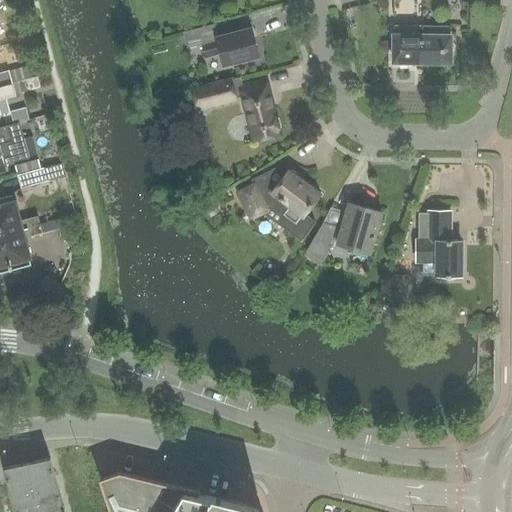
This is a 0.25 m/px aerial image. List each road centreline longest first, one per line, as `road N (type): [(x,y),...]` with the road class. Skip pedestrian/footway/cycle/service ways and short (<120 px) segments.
road 1 (residential): [(511,25),(489,112),(468,136),(377,137),(345,121),(307,0)]
road 2 (residential): [(300,432),(0,340)]
road 3 (residential): [(0,431),(102,426),(290,468)]
road 4 (residential): [(290,468),(357,486),(485,497)]
road 5 (residential): [(485,466),(300,432)]
